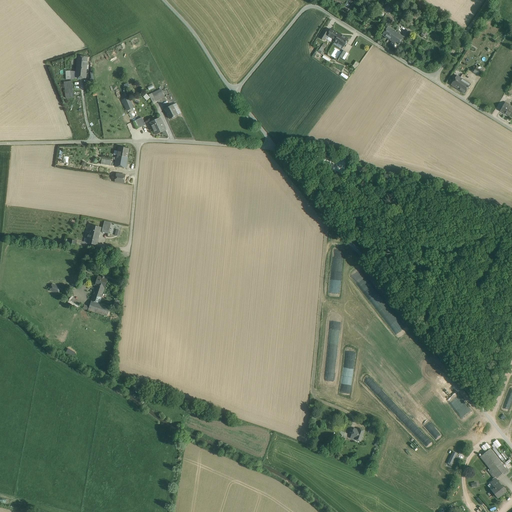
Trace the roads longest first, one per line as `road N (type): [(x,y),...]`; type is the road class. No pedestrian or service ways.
road 1 (unclassified): [(511,447),(275,147)]
road 2 (unclassified): [(233,92),(304,8),(316,6),(511,129)]
road 3 (unclassified): [(0,143),(275,147)]
